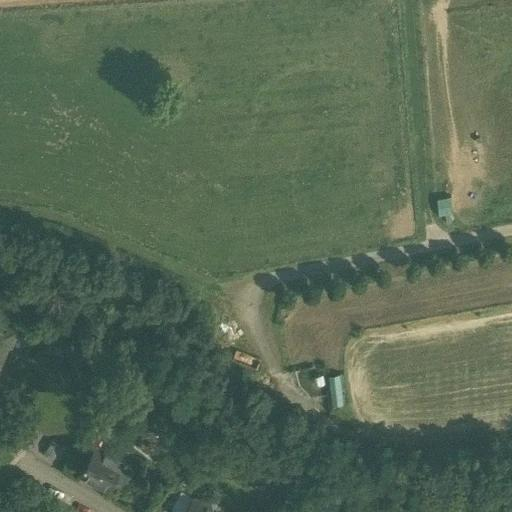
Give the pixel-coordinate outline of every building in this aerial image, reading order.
[(22,324),(0,312),(0,364),(10,344),(11,343),(22,324)] [(36,331),(22,324),(11,343),(10,344),(26,352),(36,331)] [(71,354),(58,360),(66,376),(78,370),(71,354)] [(96,407),(87,423),(112,436),(120,420),(96,407)] [(124,456),(95,441),(82,468),(110,483),(116,472),(124,456)] [(132,461),(124,456),(116,472),(125,476),(132,461)] [(232,511),(233,511),(193,490),(180,511),(232,511)]
